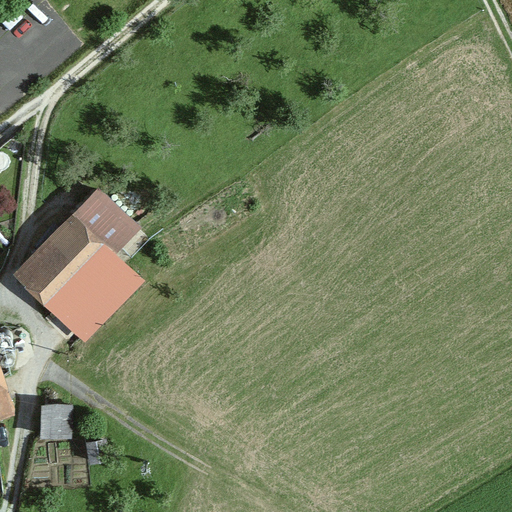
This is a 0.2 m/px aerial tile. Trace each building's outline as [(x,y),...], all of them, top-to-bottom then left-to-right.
[(23,267),(59,303),(137,225),(101,189),(23,267)] [(0,410),(10,407),(0,376),(0,410)] [(45,403),(45,433),(71,434),(71,404),(45,403)] [(94,458),(109,455),(105,438),(91,440),(94,458)] [(50,486),(87,485),(87,441),(49,442),(50,486)]
